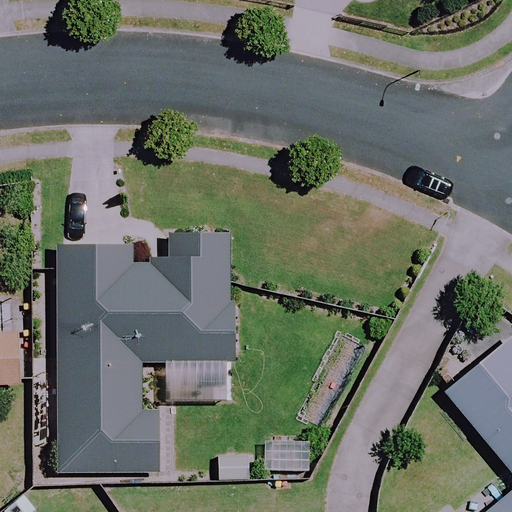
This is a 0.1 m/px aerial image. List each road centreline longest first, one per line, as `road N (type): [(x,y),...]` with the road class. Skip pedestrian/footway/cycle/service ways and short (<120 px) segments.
road 1 (tertiary): [(504,165),(372,120),(252,95),(145,81),(0,86)]
road 2 (residential): [(358,511),(391,412),(504,165)]
